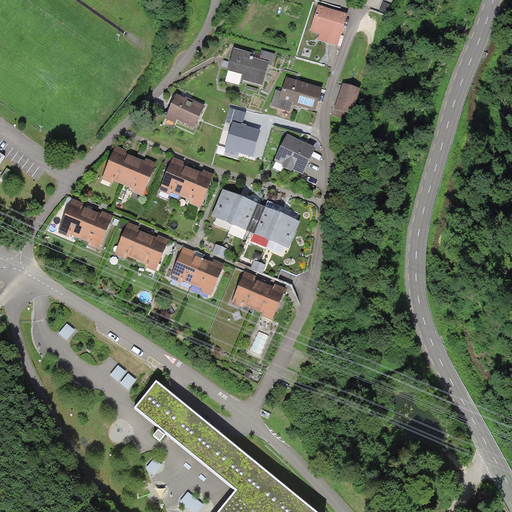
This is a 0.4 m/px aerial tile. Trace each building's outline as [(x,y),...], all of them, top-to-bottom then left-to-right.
[(270,6),(256,1),(247,30),(261,34),(270,6)] [(348,14),(318,5),(310,31),(320,34),(318,40),(338,46),(348,14)] [(252,53),(234,48),(227,71),(242,75),(240,80),(262,86),(268,64),(272,65),(275,54),(262,50),(260,59),(251,57),(252,53)] [(323,88),(286,77),(281,91),(275,90),(271,106),(290,112),(292,104),(315,111),(321,92),(323,88)] [(353,115),(361,89),(342,83),(335,109),(353,115)] [(185,98),(176,94),(165,118),(175,123),(177,120),(195,128),(205,106),(192,100),(193,100),(188,98),(186,97),(185,98)] [(287,134),(274,161),(303,175),(316,148),(287,134)] [(129,151),(116,145),(101,179),(112,184),(113,181),(123,185),(135,157),(131,155),(127,154),(129,151)] [(140,159),(135,157),(123,185),(132,189),(131,192),(142,197),(156,163),(145,158),(144,161),(140,159)] [(187,163),(174,157),(159,191),(170,196),(171,193),(181,197),(193,169),(189,167),(186,166),(187,163)] [(198,171),(193,169),(181,197),(191,201),(189,204),(200,208),(214,174),(203,170),(202,173),(198,171)] [(239,196),(223,189),(211,216),(227,223),(230,226),(242,197),(239,196)] [(245,198),(242,197),(230,226),(235,226),(250,233),(261,206),(245,198)] [(86,204),(73,199),(58,233),(69,237),(70,235),(80,239),(92,210),(88,209),(84,207),(86,204)] [(278,212),(261,206),(250,233),(265,239),(269,241),(280,213),(278,212)] [(97,212),(92,210),(80,239),(89,243),(88,246),(99,250),(113,216),(102,211),(101,214),(97,212)] [(284,215),(280,213),(269,241),(273,242),(289,249),(300,222),(284,215)] [(140,227),(128,222),(115,254),(125,259),(127,256),(136,260),(148,233),(144,232),(139,230),(140,227)] [(153,236),(148,233),(136,260),(146,264),(145,267),(155,271),(169,239),(159,235),(157,237),(153,236)] [(228,250),(216,245),(212,253),(224,258),(228,250)] [(195,252),(184,247),(170,279),(181,284),(182,281),(192,285),(203,258),(199,256),(194,255),(195,252)] [(208,260),(203,258),(192,285),(201,289),(200,292),(210,296),(224,264),(214,259),(213,262),(208,260)] [(266,265),(254,260),(250,269),(262,274),(266,265)] [(257,277),(245,272),(231,303),(242,308),(243,305),(253,310),(264,283),(260,281),(256,279),(257,277)] [(269,285),(264,283),(253,310),(262,314),(261,316),(272,321),(286,288),(275,284),(274,287),(269,285)] [(56,315),(48,325),(57,332),(65,323),(56,315)] [(67,324),(59,333),(67,340),(75,331),(67,324)] [(77,332),(69,342),(77,349),(85,339),(77,332)] [(87,340),(79,350),(87,357),(95,348),(87,340)] [(108,357),(100,366),(108,374),(116,364),(108,357)] [(118,365),(110,375),(119,382),(127,372),(118,365)] [(128,374),(120,383),(129,390),(137,381),(128,374)] [(400,377),(387,380),(390,393),(404,389),(400,377)] [(315,511),(156,382),(135,408),(237,490),(218,511),(315,511)]
